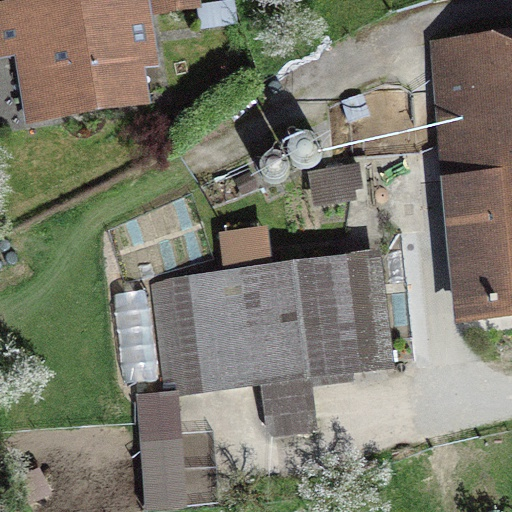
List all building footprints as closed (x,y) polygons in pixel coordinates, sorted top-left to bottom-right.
[(0,43),(1,50),(18,47),(29,113),(137,96),(131,59),(151,56),(142,0),(89,0),(0,14),(0,43)] [(202,22),(198,0),(146,0),(151,30),(202,22)] [(511,36),(439,44),(462,312),(511,306),(511,36)] [(336,263),(157,285),(171,394),(265,382),(271,431),(315,426),(309,376),(349,371),(336,263)] [(146,509),(183,506),(177,434),(141,437),(146,509)]
